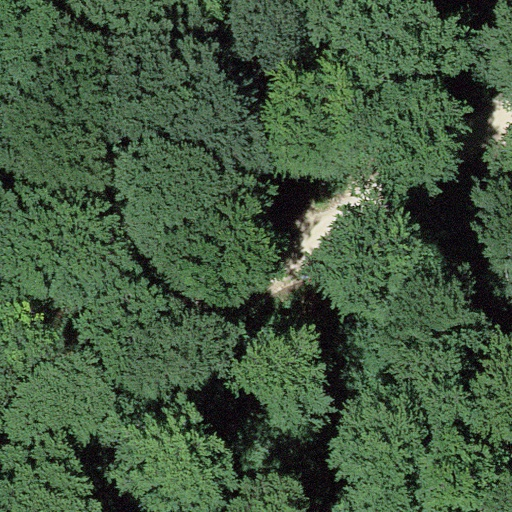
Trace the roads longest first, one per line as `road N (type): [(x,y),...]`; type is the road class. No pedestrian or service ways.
road 1 (track): [(0,482),(18,444),(334,226)]
road 2 (track): [(0,236),(82,221),(334,226)]
road 3 (track): [(334,226),(283,18),(266,0)]
road 4 (track): [(334,226),(511,109)]
